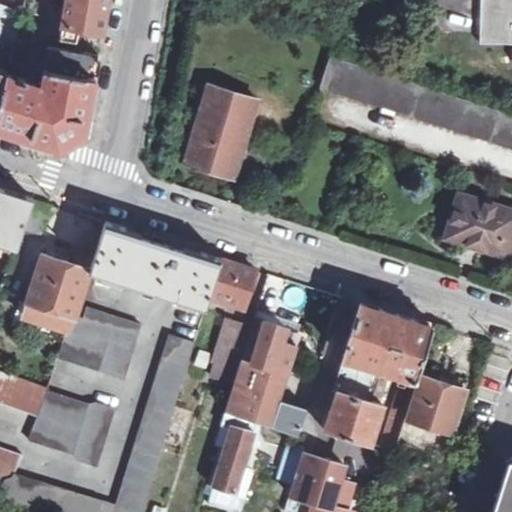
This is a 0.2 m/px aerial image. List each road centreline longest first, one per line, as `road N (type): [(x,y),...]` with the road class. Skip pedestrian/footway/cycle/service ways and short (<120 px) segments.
road 1 (residential): [(511,319),(106,194)]
road 2 (residential): [(106,194),(142,0)]
road 3 (residential): [(511,394),(477,511)]
